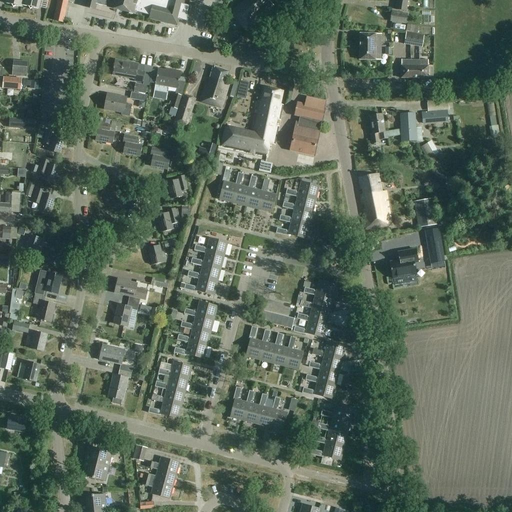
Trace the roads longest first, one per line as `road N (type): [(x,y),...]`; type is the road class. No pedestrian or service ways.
road 1 (residential): [(202,446),(242,291),(271,255),(364,272)]
road 2 (unclassified): [(398,511),(364,272)]
road 3 (residential): [(328,65),(292,70),(96,36)]
road 4 (unclassified): [(364,272),(332,86)]
road 5 (residential): [(83,255),(124,245),(140,191),(77,158)]
road 6 (residential): [(53,407),(83,255)]
road 7 (residential): [(202,446),(53,407)]
road 8 (residential): [(77,158),(96,36)]
